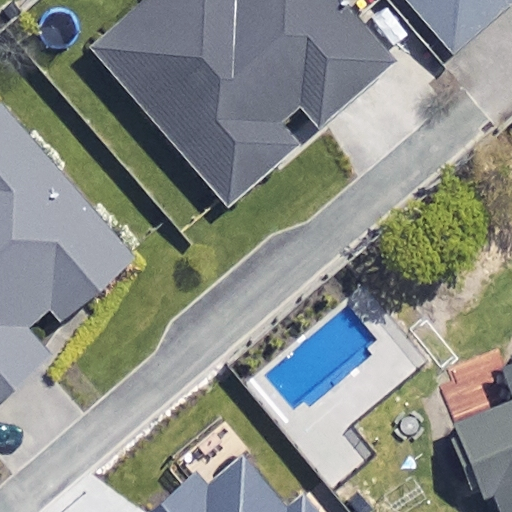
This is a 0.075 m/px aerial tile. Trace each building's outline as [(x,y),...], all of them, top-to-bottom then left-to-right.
[(391,68),(332,0),(156,0),(95,53),(224,203),(295,142),(299,147),(391,68)] [(511,0),(406,0),(457,57),(511,8),(511,0)] [(134,263),(9,112),(0,119),(0,404),(53,361),(38,342),(134,263)] [(511,511),(511,368),(504,373),(511,388),(511,407),(455,437),(494,511),(511,511)] [(318,511),(304,494),(288,507),(246,456),(212,485),(198,468),(145,511),(318,511)]
